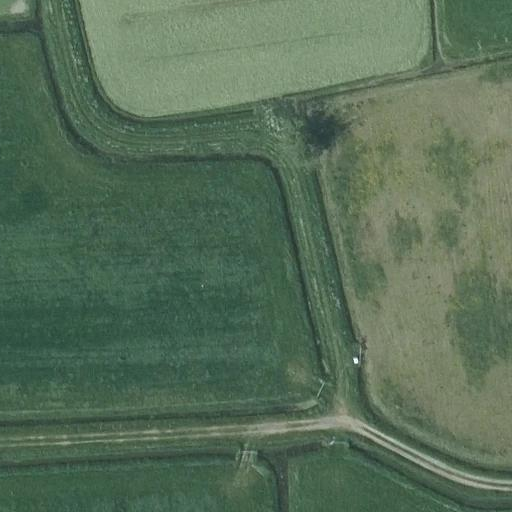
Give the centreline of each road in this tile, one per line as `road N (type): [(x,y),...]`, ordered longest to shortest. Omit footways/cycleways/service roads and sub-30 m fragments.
road 1 (track): [(344,427),(345,392),(285,135),(104,129),(58,41),(50,0)]
road 2 (track): [(344,427),(0,447)]
